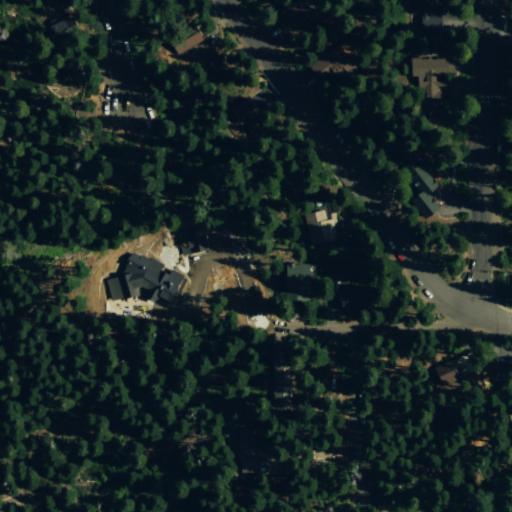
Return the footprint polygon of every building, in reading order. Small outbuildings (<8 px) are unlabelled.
[(296,0),(270,16),(282,38),(309,22),(296,0)] [(409,0),(409,14),(418,15),(418,24),(439,25),(439,19),(443,20),(444,8),(435,8),(435,0),(409,0)] [(72,31),(69,18),(56,21),(59,34),(72,31)] [(199,43),(192,28),(167,40),(174,54),(199,43)] [(307,66),(331,90),(350,71),(327,47),(307,66)] [(407,60),(408,77),(414,77),(416,98),(444,96),(443,79),(442,58),(407,60)] [(234,138),(243,129),(252,138),(262,128),(251,117),(259,109),(244,94),(217,121),(234,138)] [(407,200),(421,219),(436,208),(425,193),(435,187),(413,156),(398,167),(417,194),(407,200)] [(309,246),(335,240),(325,197),(311,200),(314,212),(302,215),(309,246)] [(184,255),(204,251),(200,229),(179,232),(184,255)] [(341,282),(347,268),(332,261),(326,276),(341,282)] [(309,266),(281,265),(281,300),(309,301),(309,266)] [(121,299),(136,295),(135,291),(144,288),(138,271),(115,279),(121,299)] [(429,368),(438,390),(455,383),(446,361),(429,368)] [(288,380),(270,381),(271,404),(289,403),(288,380)] [(237,475),(258,476),(258,470),(262,470),(263,442),(252,442),(253,432),(239,431),(237,475)]
